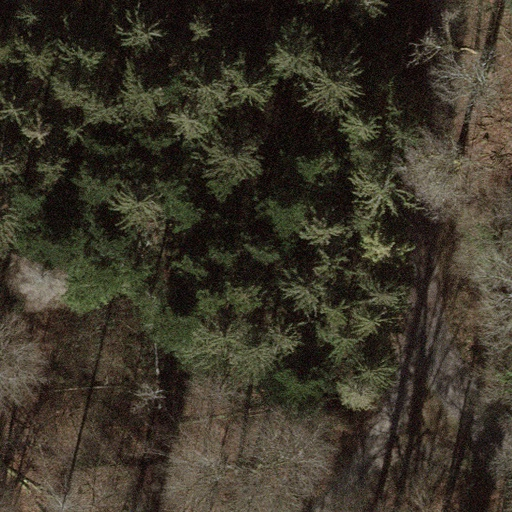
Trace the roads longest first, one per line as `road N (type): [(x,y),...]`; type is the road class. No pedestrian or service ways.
road 1 (track): [(432,0),(427,394)]
road 2 (track): [(427,394),(322,511)]
